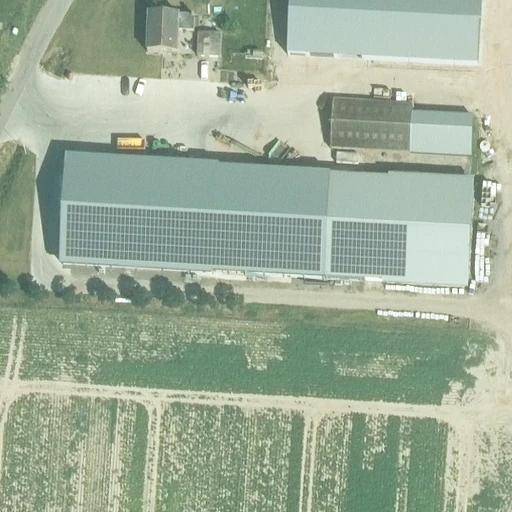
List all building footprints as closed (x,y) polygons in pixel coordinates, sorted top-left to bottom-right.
[(478,67),(481,0),(291,0),(288,56),(478,67)] [(193,33),(194,17),(147,14),(145,53),(178,54),(179,33),(193,33)] [(198,34),(197,58),(220,59),(221,36),(198,34)] [(408,155),(411,105),(332,100),(329,149),(408,155)] [(411,116),(408,155),(469,159),(472,120),(456,119),(411,116)] [(66,195),(62,266),(169,272),(323,280),(448,287),(465,288),(468,233),(471,186),(329,178),(189,170),(68,163),(66,195)]
